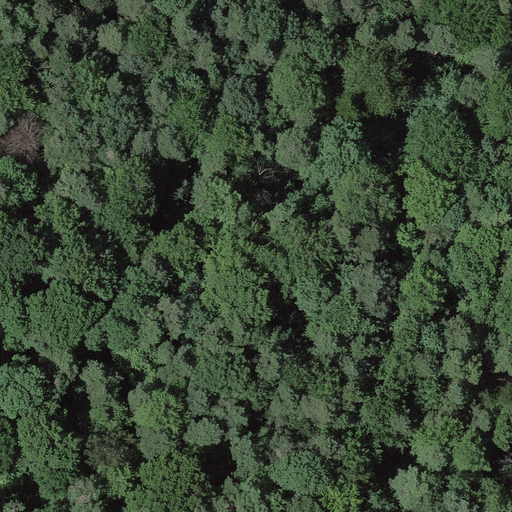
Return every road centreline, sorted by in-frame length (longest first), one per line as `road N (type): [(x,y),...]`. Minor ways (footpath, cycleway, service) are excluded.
road 1 (track): [(479,380),(475,293),(485,236),(511,165)]
road 2 (track): [(479,380),(360,511)]
